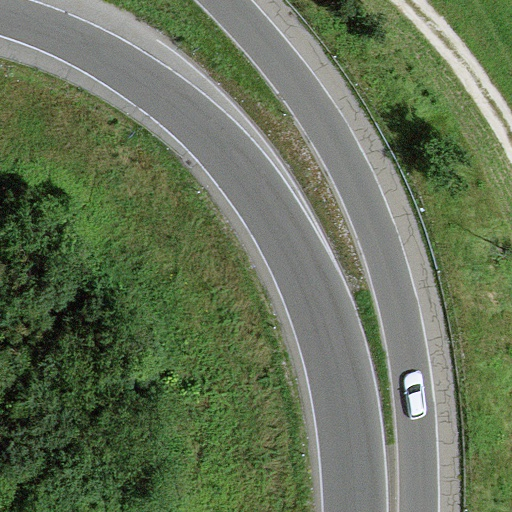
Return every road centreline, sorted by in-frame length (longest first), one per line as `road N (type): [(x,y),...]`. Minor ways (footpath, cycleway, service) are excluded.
road 1 (motorway): [(0,13),(105,54),(159,90),(226,149),(280,223),(327,324),(353,438),(356,511)]
road 2 (motorway): [(418,511),(402,323),(374,223),(309,100),(222,0)]
road 3 (motorway): [(155,5),(352,46),(419,73),(511,134)]
road 4 (motorway): [(155,5),(388,18),(448,26),(511,50)]
road 5 (track): [(511,137),(490,97),(407,0)]
